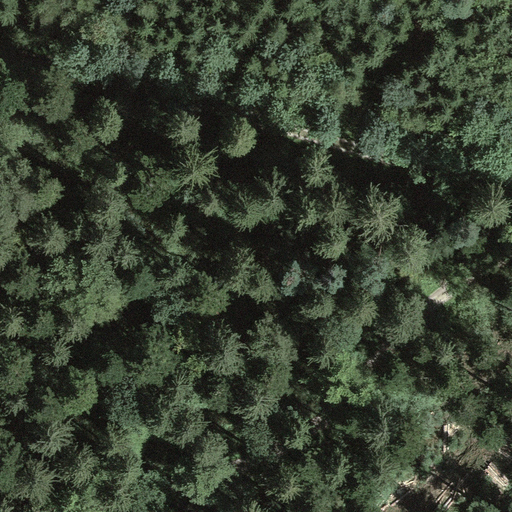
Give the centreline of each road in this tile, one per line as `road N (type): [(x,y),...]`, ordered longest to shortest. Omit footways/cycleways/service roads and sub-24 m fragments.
road 1 (track): [(0,22),(465,181),(511,183)]
road 2 (track): [(511,245),(266,460),(125,511)]
